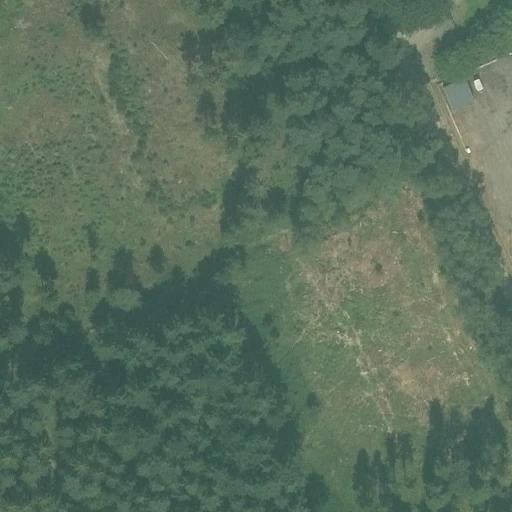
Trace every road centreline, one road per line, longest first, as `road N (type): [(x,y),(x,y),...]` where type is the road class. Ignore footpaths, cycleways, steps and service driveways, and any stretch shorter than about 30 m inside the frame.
road 1 (track): [(424,152),(0,362)]
road 2 (unclassified): [(391,75),(511,356)]
